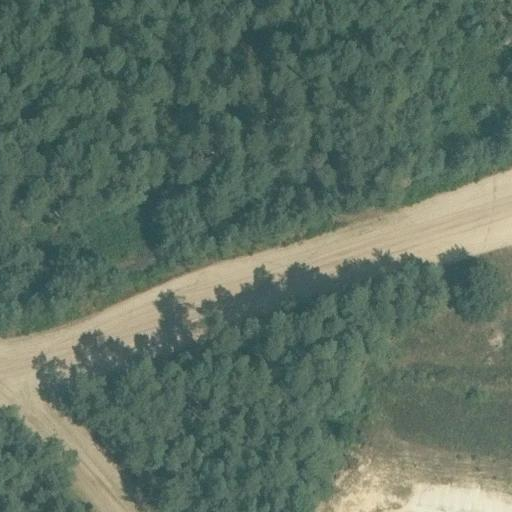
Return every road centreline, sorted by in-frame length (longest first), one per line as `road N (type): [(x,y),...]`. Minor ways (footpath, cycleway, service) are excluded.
road 1 (track): [(0,379),(511,218)]
road 2 (track): [(123,511),(48,420),(0,376)]
